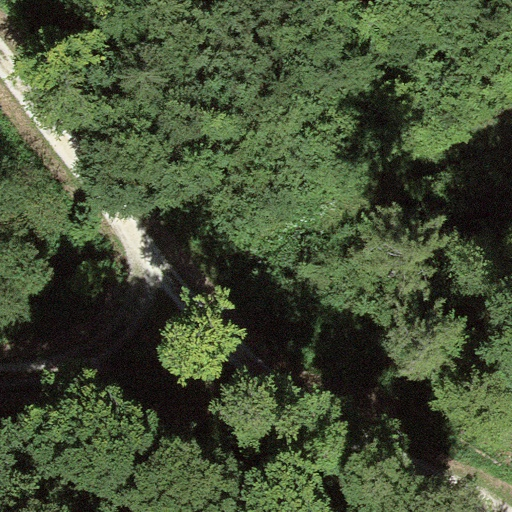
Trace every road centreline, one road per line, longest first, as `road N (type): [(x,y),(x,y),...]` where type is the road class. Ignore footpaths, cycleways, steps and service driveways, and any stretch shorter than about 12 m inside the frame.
road 1 (track): [(0,73),(228,368)]
road 2 (track): [(438,511),(228,368)]
road 3 (track): [(228,368),(0,372)]
